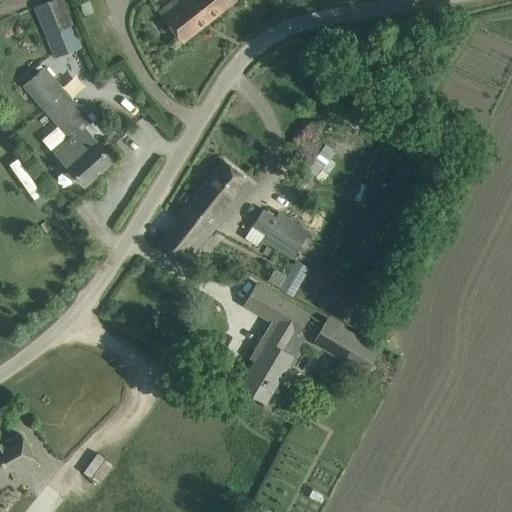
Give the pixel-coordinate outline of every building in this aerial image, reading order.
[(72,25),(61,0),(52,0),(34,8),(46,36),(72,25)] [(235,0),(174,0),(159,12),(183,41),(235,0)] [(82,66),(67,66),(67,89),(83,89),(82,66)] [(91,121),(78,106),(44,68),(24,85),(70,138),(57,150),(70,165),(68,167),(84,185),(112,160),(83,128),(91,121)] [(18,158),(9,164),(34,199),(42,193),(18,158)] [(218,230),(255,185),(224,160),(158,243),(183,264),(216,228),(218,230)] [(265,234),(262,239),(292,259),(310,232),(279,212),(276,217),(264,209),(253,226),(265,234)] [(285,279),(292,283),(298,286),(309,267),(296,260),(285,279)] [(255,361),(240,387),(257,397),(265,402),(277,382),(287,366),(293,356),(303,339),(296,335),(308,314),(274,294),(257,284),(245,304),(272,320),(281,326),(270,343),(267,341),(255,361)] [(365,285),(358,297),(367,302),(374,290),(372,289),(365,285)] [(340,324),(325,350),(354,367),(369,342),(340,324)] [(0,481),(6,478),(8,481),(37,465),(20,433),(0,444),(0,481)] [(98,482),(111,464),(95,452),(81,470),(98,482)]
